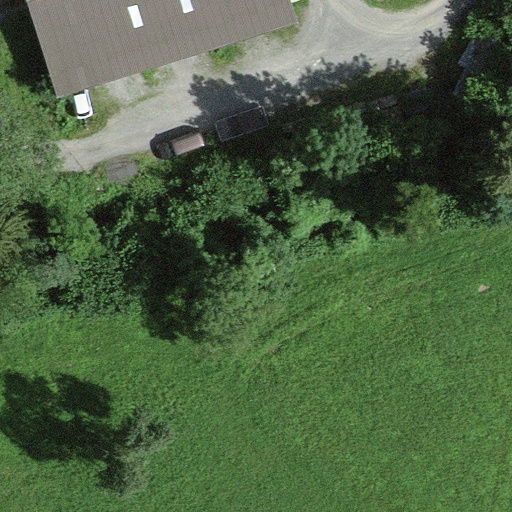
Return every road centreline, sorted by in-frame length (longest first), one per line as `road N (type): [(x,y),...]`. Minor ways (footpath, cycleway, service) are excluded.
road 1 (track): [(347,66),(30,158)]
road 2 (track): [(468,0),(347,66)]
